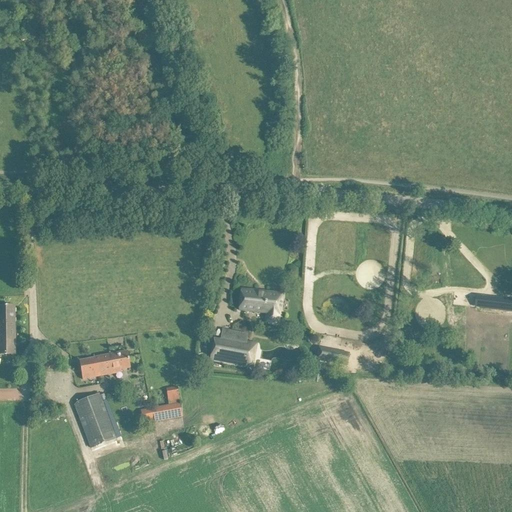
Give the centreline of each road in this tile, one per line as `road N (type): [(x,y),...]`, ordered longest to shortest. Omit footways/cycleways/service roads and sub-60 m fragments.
road 1 (unclassified): [(0,190),(296,192),(511,215)]
road 2 (track): [(296,192),(296,78),(280,0)]
